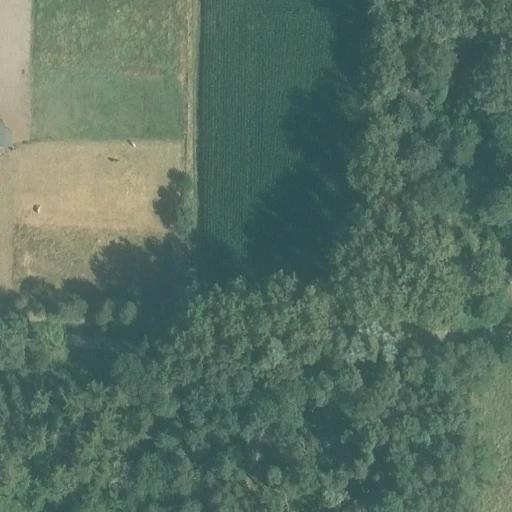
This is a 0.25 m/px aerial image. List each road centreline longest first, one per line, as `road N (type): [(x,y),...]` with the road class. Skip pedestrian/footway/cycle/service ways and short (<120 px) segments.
road 1 (unclassified): [(511,335),(225,344),(0,340)]
road 2 (track): [(181,344),(195,0)]
